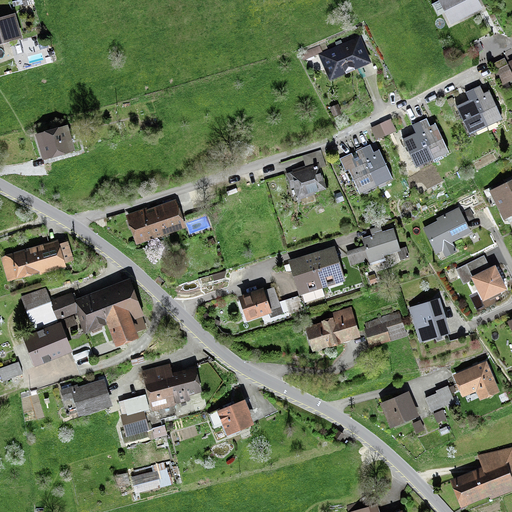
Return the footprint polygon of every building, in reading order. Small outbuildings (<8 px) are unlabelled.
[(440,0),(450,19),(479,5),(476,0),(440,0)] [(0,20),(0,41),(20,36),(14,16),(0,20)] [(356,66),(368,61),(359,39),(343,46),(342,45),(334,49),(334,50),(322,55),(331,77),(351,68),(351,67),(355,65),(356,66)] [(301,53),(303,59),(327,49),(324,43),(301,53)] [(502,84),(511,79),(511,71),(505,57),(491,63),(502,84)] [(468,131),(485,123),(501,116),(490,93),(485,95),(480,85),(477,87),(473,89),(470,90),(465,92),(470,102),(457,108),(468,131)] [(391,117),(380,123),(385,134),(396,129),(391,117)] [(426,118),(423,120),(416,123),(412,125),(415,131),(410,133),(412,137),(404,141),(414,164),(447,149),(437,126),(431,128),(426,118)] [(38,135),(44,157),(72,149),(66,127),(38,135)] [(370,144),(366,146),(356,151),(357,154),(353,156),(352,153),(346,155),(340,159),(345,169),(348,168),(358,190),(391,175),(380,152),(375,154),(370,144)] [(302,155),(307,169),(303,171),(289,175),(292,186),(296,185),(299,195),(324,187),(318,168),(326,166),(321,149),(302,155)] [(511,182),(493,191),(505,216),(511,212),(511,182)] [(130,215),(138,238),(183,221),(178,206),(148,216),(146,209),(130,215)] [(451,241),(470,232),(459,208),(438,219),(439,221),(424,228),(435,249),(441,246),(446,256),(456,251),(451,241)] [(367,250),(371,264),(380,261),(379,257),(384,256),(384,254),(397,250),(400,259),(409,257),(406,247),(399,249),(393,229),(363,239),(367,250)] [(13,255),(3,258),(8,278),(71,260),(66,243),(14,258),(13,255)] [(297,278),(301,291),(342,279),(337,264),(333,250),(292,263),(297,278)] [(473,277),(484,299),(505,288),(494,267),(473,277)] [(27,311),(34,328),(77,311),(82,326),(108,316),(117,343),(136,336),(129,319),(143,314),(132,286),(75,307),(71,294),(27,311)] [(249,316),(268,310),(270,317),(282,313),(273,288),(242,299),(245,307),(249,316)] [(285,300),(290,314),(297,312),(304,309),(299,295),(296,296),(292,297),(289,298),(285,300)] [(429,337),(448,331),(438,300),(412,308),(417,325),(424,323),(429,337)] [(310,330),(314,347),(357,333),(351,317),(343,320),(341,313),(331,316),(332,319),(323,322),(324,326),(310,330)] [(370,346),(406,335),(400,314),(366,324),(367,329),(365,330),(370,346)] [(36,363),(69,349),(60,325),(26,339),(36,363)] [(7,375),(21,370),(18,363),(4,368),(7,375)] [(456,376),(464,393),(478,387),(481,397),(496,390),(485,364),(456,376)] [(173,377),(169,365),(151,370),(145,371),(152,399),(151,401),(152,405),(154,406),(154,409),(189,399),(187,390),(198,387),(196,380),(194,371),(173,377)] [(80,413),(110,404),(103,381),(73,390),(80,413)] [(426,399),(431,410),(454,400),(449,389),(441,392),(432,396),(426,399)] [(138,411),(143,410),(149,408),(145,394),(124,400),(126,409),(127,412),(137,409),(138,411)] [(383,404),(392,425),(416,415),(407,394),(383,404)] [(229,432),(251,423),(248,413),(249,413),(244,401),(221,411),(219,408),(208,413),(214,427),(225,423),(229,432)] [(137,409),(127,412),(122,413),(127,429),(147,424),(143,410),(138,411),(137,409)] [(151,429),(153,435),(165,432),(163,426),(151,429)] [(335,438),(339,440),(343,435),(338,432),(335,438)] [(511,449),(511,448),(478,455),(485,471),(456,483),(462,501),(496,488),(498,494),(511,488),(511,449)] [(172,483),(168,468),(134,477),(138,492),(172,483)]
